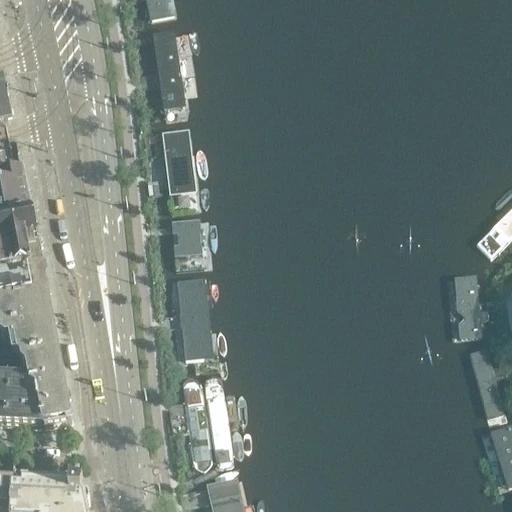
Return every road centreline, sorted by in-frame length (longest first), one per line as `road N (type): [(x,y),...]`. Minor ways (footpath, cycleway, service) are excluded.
road 1 (secondary): [(35,0),(114,462)]
road 2 (secondary): [(134,460),(100,106),(81,0)]
